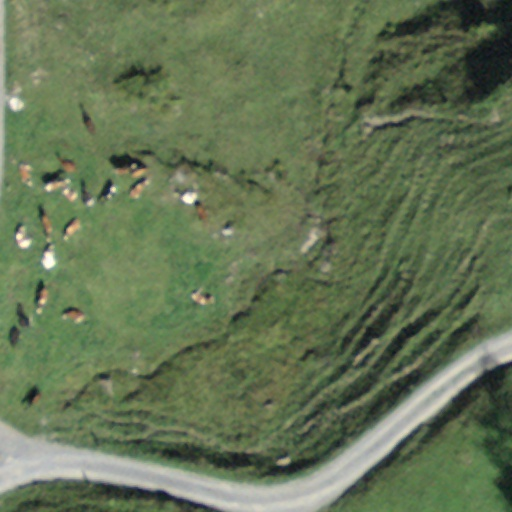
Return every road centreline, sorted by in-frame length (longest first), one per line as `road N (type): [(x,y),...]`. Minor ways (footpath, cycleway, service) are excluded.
road 1 (track): [(263,511),(321,502),(440,397),(511,365)]
road 2 (track): [(0,497),(51,473),(240,511)]
